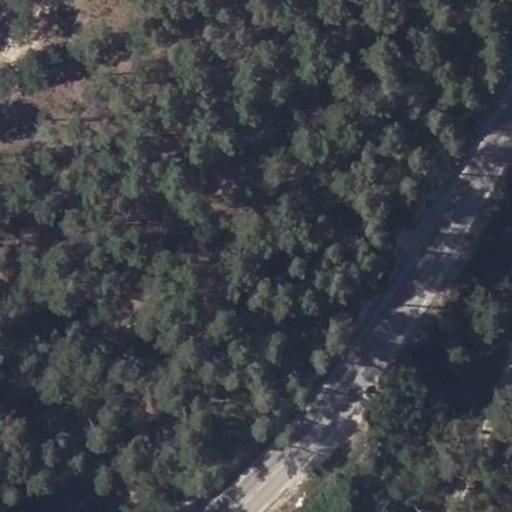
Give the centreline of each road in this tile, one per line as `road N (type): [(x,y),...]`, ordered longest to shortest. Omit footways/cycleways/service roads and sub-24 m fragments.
road 1 (secondary): [(511,121),(346,391),(236,511)]
road 2 (track): [(511,369),(457,511)]
